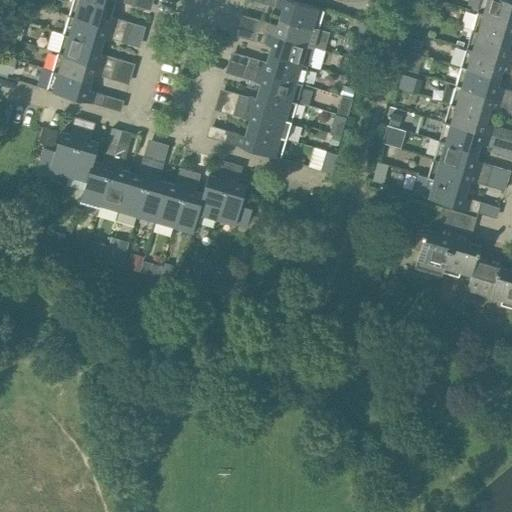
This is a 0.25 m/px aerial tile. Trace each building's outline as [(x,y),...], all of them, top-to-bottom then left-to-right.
[(111,16),(113,8),(86,0),(73,0),(69,15),(125,31),(128,21),(111,16)] [(280,17),(319,28),(324,9),(292,0),(266,0),(266,4),(283,9),(280,17)] [(511,0),(480,0),(477,12),(511,22),(511,0)] [(20,1),(16,15),(28,18),(32,4),(20,1)] [(511,22),(477,12),(472,30),(511,42),(511,36),(511,22)] [(122,41),(125,31),(69,15),(64,33),(102,45),(105,37),(122,41)] [(330,31),(319,28),(280,17),(278,25),(261,20),(258,30),(313,47),(314,46),(325,49),(330,31)] [(13,25),(9,37),(21,41),(24,28),(13,25)] [(269,54),(308,65),(313,47),(258,30),(255,41),(272,46),(269,54)] [(511,50),(508,49),(511,42),(472,30),(466,49),(511,62),(511,50)] [(100,53),(102,45),(64,33),(58,52),(114,68),(117,58),(100,53)] [(511,72),(511,62),(466,49),(461,67),(500,79),(502,70),(511,72)] [(111,78),(114,68),(58,52),(53,70),(91,82),(94,73),(111,78)] [(302,83),(308,65),(269,54),(267,62),(250,57),(247,67),(302,83)] [(258,91),(297,102),(302,83),(247,67),(244,77),(261,82),(258,91)] [(511,90),(497,86),(500,79),(461,67),(456,85),(511,102),(511,98),(511,90)] [(89,90),(91,82),(53,70),(47,89),(103,106),(106,95),(89,90)] [(508,111),(511,102),(456,85),(450,104),(489,115),(491,106),(508,111)] [(292,120),(297,102),(258,91),(256,99),(239,94),(236,104),(292,120)] [(248,127),(286,139),(292,120),(236,104),(233,114),(250,119),(248,127)] [(445,123),(511,141),(511,130),(486,123),(489,115),(450,104),(445,123)] [(68,174),(85,119),(75,117),(70,133),(61,131),(56,150),(44,147),(39,166),(68,174)] [(87,181),(94,160),(99,142),(91,139),(95,123),(85,119),(68,174),(86,180),(86,181),(87,181)] [(511,152),(511,141),(445,123),(439,141),(477,153),(480,143),(511,152)] [(99,204),(121,130),(112,127),(102,163),(94,160),(87,181),(86,181),(81,199),(99,204)] [(286,139),(248,127),(245,135),(228,131),(225,141),(281,158),(286,139)] [(118,210),(130,171),(122,169),(132,133),(121,130),(99,204),(118,210)] [(145,154),(166,157),(168,141),(147,138),(145,154)] [(477,153),(439,141),(434,159),(489,176),(492,165),(475,160),(477,153)] [(309,165),(333,171),(337,151),(314,146),(309,165)] [(136,215),(154,160),(143,157),(138,173),(130,171),(118,210),(136,215)] [(489,176),(434,159),(428,178),(467,189),(469,180),(486,185),(489,176)] [(154,221),(167,182),(159,179),(164,163),(154,160),(136,215),(154,221)] [(216,219),(234,163),(222,160),(217,177),(209,174),(203,192),(197,213),(198,213),(216,219)] [(243,166),(234,163),(216,219),(247,227),(254,201),(243,198),(247,185),(238,183),(243,166)] [(193,232),(198,213),(197,213),(203,192),(196,190),(201,173),(180,167),(175,184),(167,182),(154,221),(193,232)] [(467,189),(428,178),(417,174),(412,193),(478,212),(481,201),(465,197),(467,189)] [(456,211),(444,207),(441,219),(453,222),(456,211)] [(418,258),(445,266),(455,229),(439,225),(437,232),(426,229),(425,234),(423,234),(422,238),(423,238),(418,258)] [(472,234),(455,229),(445,266),(471,273),(466,288),(483,293),(494,256),(480,252),(480,250),(479,250),(481,245),(470,241),(472,234)] [(86,255),(86,256),(104,261),(108,245),(91,240),(86,255)] [(511,301),(511,264),(511,267),(502,264),(503,259),(494,256),(483,293),(511,301)] [(203,266),(201,275),(210,277),(213,264),(204,261),(203,266)] [(206,280),(204,289),(235,298),(238,290),(206,280)] [(451,300),(441,311),(452,321),(462,309),(451,300)]
